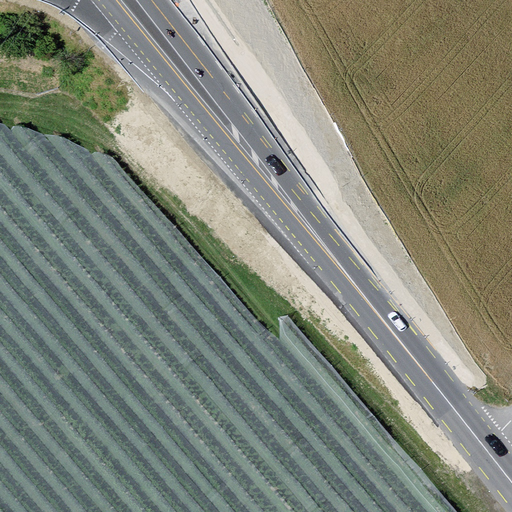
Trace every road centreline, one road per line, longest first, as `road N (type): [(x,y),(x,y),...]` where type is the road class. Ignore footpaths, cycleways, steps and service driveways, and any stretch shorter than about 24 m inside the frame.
road 1 (secondary): [(511,482),(267,173)]
road 2 (motorway): [(52,0),(267,173)]
road 3 (secondary): [(267,173),(132,0)]
road 4 (motorway): [(267,173),(172,0)]
